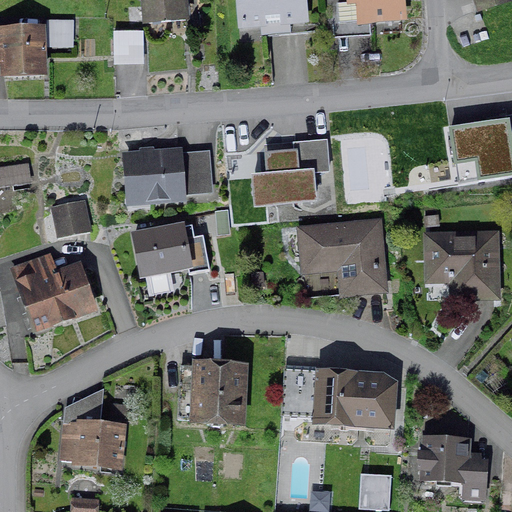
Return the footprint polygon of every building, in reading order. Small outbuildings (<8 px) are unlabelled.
[(141,0),(144,25),(183,22),(181,0),(141,0)] [(237,0),(239,26),(302,21),(300,0),(237,0)] [(359,23),(400,20),(398,0),(347,0),(348,5),(358,4),(359,23)] [(509,1),(508,0),(473,0),(477,11),(509,1)] [(41,74),(39,33),(0,34),(0,67),(2,67),(2,75),(41,74)] [(127,71),(127,69),(126,39),(112,40),(113,71),(127,71)] [(128,69),(142,69),(141,49),(128,49),(128,69)] [(511,158),(507,126),(451,135),(456,167),(478,164),(481,184),(511,179),(511,158)] [(295,150),(297,173),(312,171),(328,170),(325,140),(294,143),(295,150)] [(252,208),(315,203),(312,171),(297,173),(295,150),(262,153),(264,175),(249,177),(252,208)] [(209,191),(207,158),(183,160),(183,159),(177,160),(176,156),(124,160),(128,205),(180,201),(180,193),(209,191)] [(0,189),(27,185),(25,167),(0,170),(0,189)] [(56,240),(87,233),(81,204),(50,210),(56,240)] [(423,228),(436,227),(436,218),(422,219),(423,228)] [(355,296),(382,293),(376,225),(298,233),(302,274),(353,269),(355,296)] [(187,277),(188,277),(207,273),(201,239),(182,242),(180,230),(132,239),(140,279),(186,271),(187,277)] [(462,300),(493,299),(491,239),(426,241),(427,281),(462,280),(462,300)] [(90,311),(77,271),(47,282),(40,262),(10,273),(30,332),(90,311)] [(241,371),(222,370),(194,368),(194,369),(178,369),(175,421),(191,422),(191,424),(238,426),(241,371)] [(389,430),(392,387),(381,380),(358,378),(359,376),(314,373),(314,375),(283,373),(281,417),(311,419),(311,425),(389,430)] [(115,469),(119,431),(102,430),(105,390),(65,408),(63,426),(60,463),(75,464),(75,465),(115,469)] [(109,421),(120,422),(121,409),(110,408),(109,421)] [(482,501),(483,481),(484,466),(471,465),(471,458),(464,458),(465,443),(423,441),(422,457),(417,456),(416,471),(421,471),(420,482),(462,485),(461,500),(482,501)] [(70,511),(90,511),(91,504),(71,502),(70,511)]
